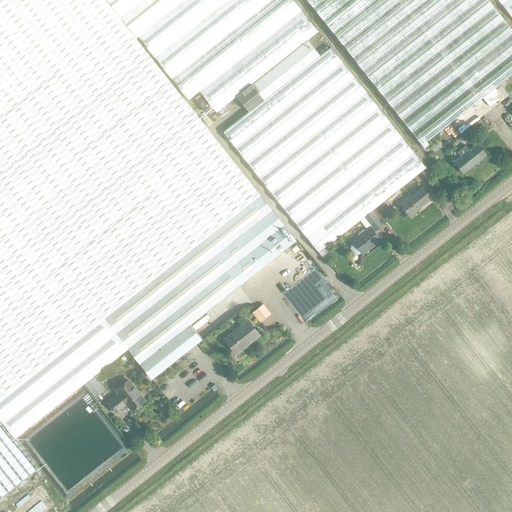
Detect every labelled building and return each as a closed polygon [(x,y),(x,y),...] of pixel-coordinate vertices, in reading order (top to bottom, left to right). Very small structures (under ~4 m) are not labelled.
[(136,38),(138,37),(109,0),(0,0),(0,418),(15,438),(128,349),(104,318),(260,195),(136,38)] [(427,167),(331,47),(320,55),(307,39),(318,31),(294,0),(109,0),(138,37),(139,36),(189,100),(200,91),(216,111),(236,95),(249,112),(224,132),(320,252),(364,216),(371,211),(374,209),(419,173),(425,168),(427,167)] [(307,0),(358,64),(432,158),(468,130),(473,136),(484,127),(479,121),(511,94),(511,30),(488,0),(307,0)] [(511,0),(498,0),(511,17),(511,0)] [(477,144),(470,150),(467,146),(458,153),(461,157),(455,162),(464,174),(487,156),(477,144)] [(433,178),(425,168),(419,173),(427,183),(433,178)] [(417,211),(416,209),(430,198),(422,188),(411,197),(410,196),(400,204),(410,216),(417,211)] [(296,240),(260,195),(104,318),(128,349),(152,379),(202,339),(190,324),(296,240)] [(374,209),(371,211),(380,221),(382,219),(374,209)] [(380,221),(371,211),(364,216),(372,226),(366,232),(364,229),(358,234),(360,236),(354,241),(355,243),(354,244),(352,245),(352,246),(351,248),(351,249),(352,251),(353,252),(354,253),(355,254),(357,254),(358,254),(360,254),(361,253),(362,252),(363,253),(380,240),(374,232),(375,230),(376,231),(383,226),(380,221)] [(263,304),(252,313),(260,322),(271,314),(263,304)] [(225,339),(236,353),(260,335),(249,321),(225,339)] [(141,403),(145,401),(129,380),(116,390),(119,394),(108,403),(116,413),(127,404),(132,410),(136,407),(137,408),(138,409),(141,406),(142,404),(141,403)] [(0,498),(38,468),(14,438),(15,438),(0,418),(0,498)]
